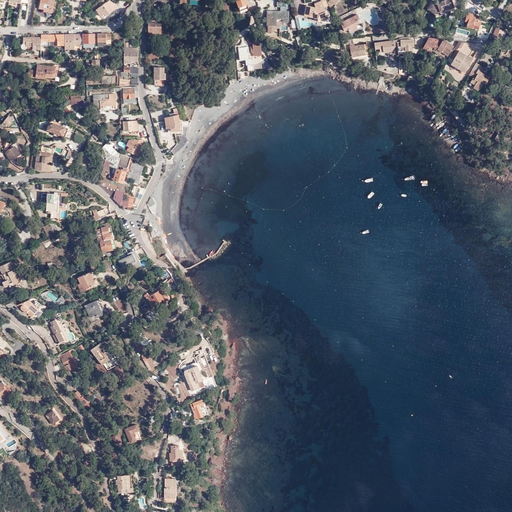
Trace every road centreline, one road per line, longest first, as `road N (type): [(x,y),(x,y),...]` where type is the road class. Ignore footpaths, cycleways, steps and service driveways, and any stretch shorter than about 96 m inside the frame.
road 1 (residential): [(128,232),(168,265),(183,313),(159,326),(133,318),(122,325),(167,402),(156,497)]
road 2 (residential): [(0,305),(38,340),(54,383),(79,410),(114,511)]
road 3 (residential): [(141,1),(141,84),(160,162),(130,224)]
road 4 (residential): [(130,224),(79,178),(0,179)]
road 5 (residential): [(91,511),(45,449),(0,409)]
road 6 (residential): [(26,30),(110,28),(141,1)]
